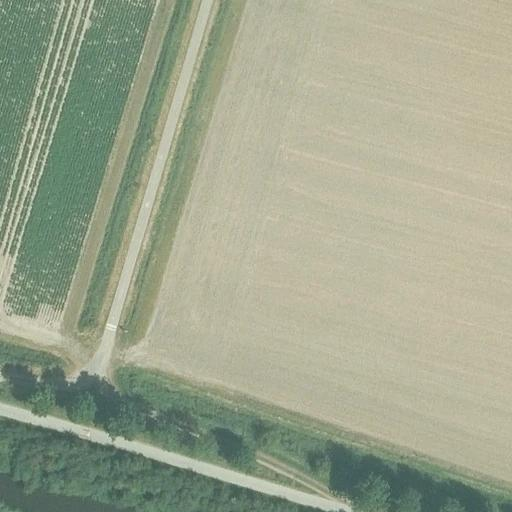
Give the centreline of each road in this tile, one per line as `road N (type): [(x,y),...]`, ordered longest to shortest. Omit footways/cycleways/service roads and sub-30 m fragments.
road 1 (unclassified): [(93,390),(211,0)]
road 2 (unclassified): [(342,511),(0,410)]
road 3 (track): [(93,390),(267,462),(354,511)]
